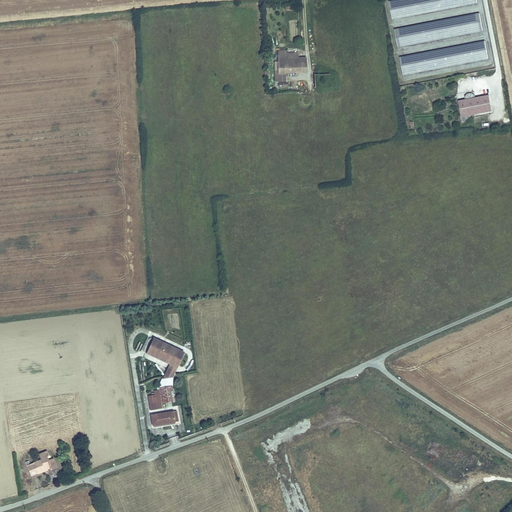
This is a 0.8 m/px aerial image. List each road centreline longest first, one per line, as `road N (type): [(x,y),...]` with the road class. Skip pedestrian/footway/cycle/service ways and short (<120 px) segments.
road 1 (residential): [(0,510),(250,418),(375,359)]
road 2 (residential): [(375,359),(511,456)]
road 3 (residential): [(375,359),(511,298)]
